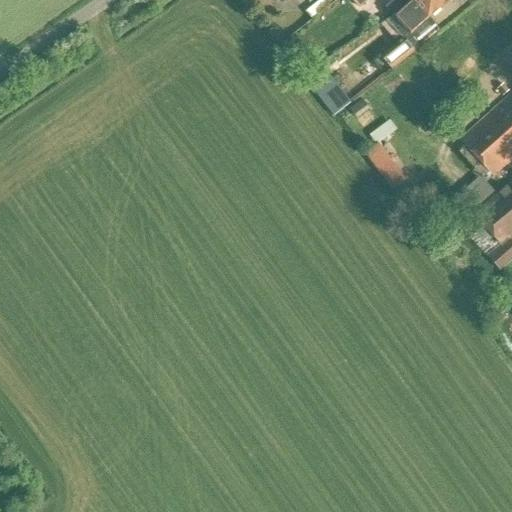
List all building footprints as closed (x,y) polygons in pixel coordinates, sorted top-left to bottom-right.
[(325,0),(321,0),(306,13),(312,20),(329,5),(325,0)] [(352,0),(360,9),(369,0),(352,0)] [(409,0),(401,8),(392,14),(394,16),(383,25),(398,43),(382,56),(393,69),(415,52),(413,49),(438,29),(428,16),(445,0),(409,0)] [(393,0),(386,6),(392,14),(401,8),(409,0),(393,0)] [(318,66),(304,76),(331,111),(344,101),(318,66)] [(502,97),(509,91),(503,84),(496,90),(502,97)] [(511,89),(458,136),(490,173),(511,154),(511,89)] [(379,144),(366,154),(375,167),(389,158),(379,144)] [(461,186),(472,206),(496,191),(485,172),(461,186)] [(511,182),(509,180),(471,213),(483,225),(499,244),(486,255),(497,268),(511,254),(511,241),(507,236),(511,231),(511,182)] [(485,311),(492,318),(499,313),(492,305),(485,311)]
